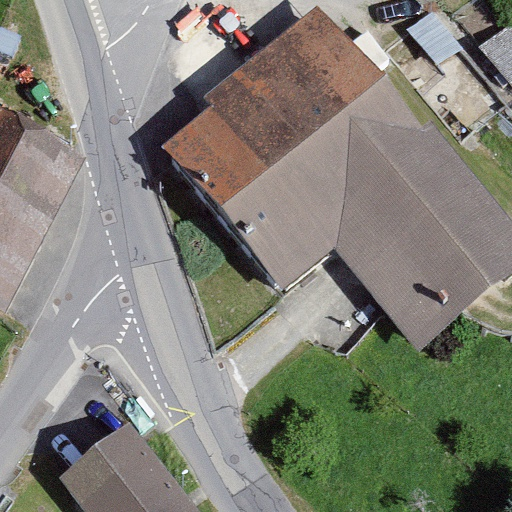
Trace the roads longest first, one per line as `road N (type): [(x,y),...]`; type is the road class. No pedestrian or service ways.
road 1 (tertiary): [(270,511),(184,390),(123,203)]
road 2 (residential): [(0,420),(123,203)]
road 3 (tertiary): [(113,158),(59,0)]
road 4 (residential): [(150,0),(113,158)]
road 5 (unknown): [(277,0),(357,13),(397,0)]
